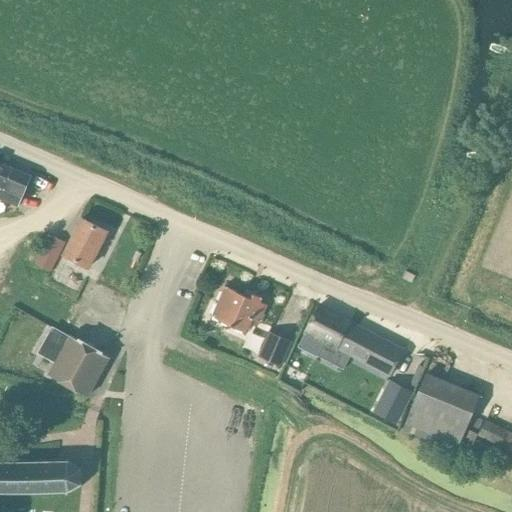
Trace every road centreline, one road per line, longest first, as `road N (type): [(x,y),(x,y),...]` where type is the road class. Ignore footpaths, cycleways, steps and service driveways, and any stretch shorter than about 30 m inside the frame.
road 1 (unclassified): [(511,362),(0,145)]
road 2 (track): [(148,342),(175,346),(269,389),(310,438)]
